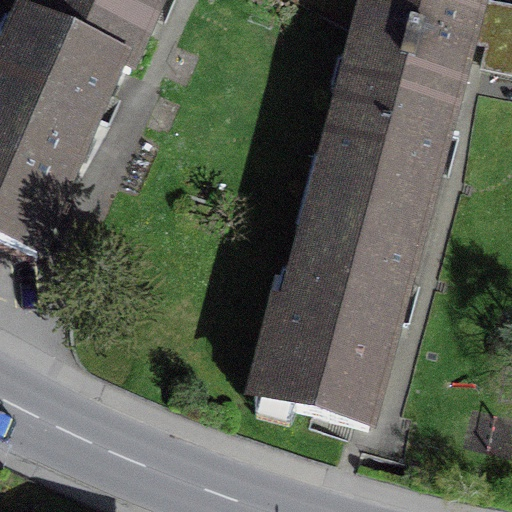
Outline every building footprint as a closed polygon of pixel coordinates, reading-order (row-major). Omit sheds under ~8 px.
[(43,0),(31,28),(118,66),(130,71),(160,0),(43,0)] [(291,0),(358,35),(367,0),(291,0)] [(367,0),(358,35),(314,200),(420,228),(480,0),(367,0)] [(511,77),(511,8),(499,6),(487,73),(511,77)] [(0,254),(29,267),(118,66),(31,28),(10,19),(0,42),(0,254)] [(366,433),(420,228),(314,200),(259,405),(366,433)]
